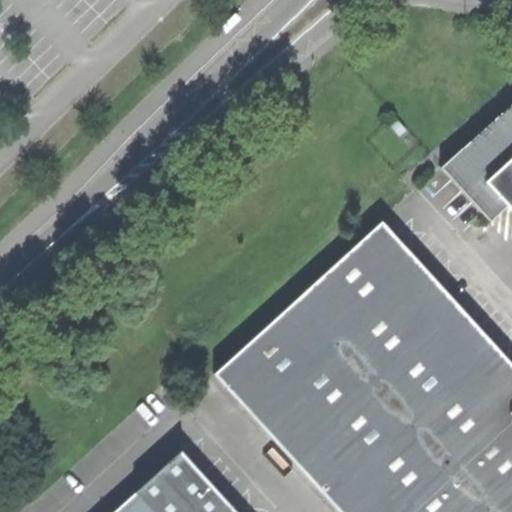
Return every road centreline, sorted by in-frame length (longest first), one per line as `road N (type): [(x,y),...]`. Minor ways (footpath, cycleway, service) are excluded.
road 1 (secondary): [(62,226),(366,0)]
road 2 (secondary): [(291,0),(62,226)]
